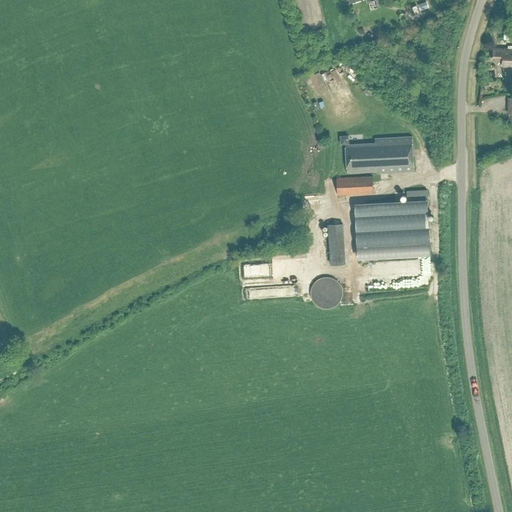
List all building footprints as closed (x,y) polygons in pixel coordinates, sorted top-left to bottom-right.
[(347,39),(353,38),(349,23),(343,24),(347,39)] [(494,49),(493,61),(505,61),(505,67),(511,67),(511,46),(509,47),(509,50),(494,49)] [(346,145),(347,173),(377,171),(377,173),(414,171),(413,137),(375,139),(376,143),(346,145)] [(373,176),(337,178),(338,195),(374,193),(373,176)] [(316,206),(331,205),(330,198),(315,200),(316,206)] [(428,200),(408,201),(355,204),(358,259),(431,255),(429,232),(428,200)] [(343,224),(329,225),(331,264),(345,263),(343,224)] [(240,283),(252,282),(252,275),(263,275),(262,263),(239,264),(240,283)] [(342,298),(342,293),(342,288),(338,282),(332,278),(326,277),(320,278),(315,282),(312,286),(310,293),(312,300),(316,305),(322,308),(329,309),(335,307),(339,303),(342,298)]
